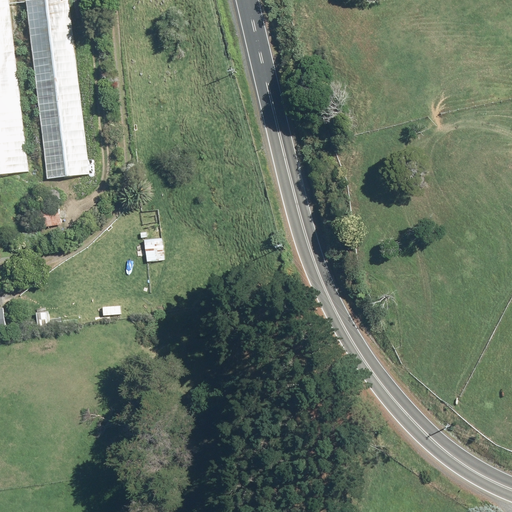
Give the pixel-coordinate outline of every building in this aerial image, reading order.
[(0,0),(0,183),(23,181),(4,0),(0,0)] [(25,12),(42,185),(83,181),(66,8),(25,12)] [(57,202),(25,211),(31,233),(64,224),(57,202)] [(148,239),(147,231),(138,232),(139,239),(141,238),(144,262),(166,260),(164,237),(148,239)] [(121,306),(101,305),(100,314),(121,314),(121,306)] [(48,310),(34,312),(36,327),(50,326),(48,310)]
